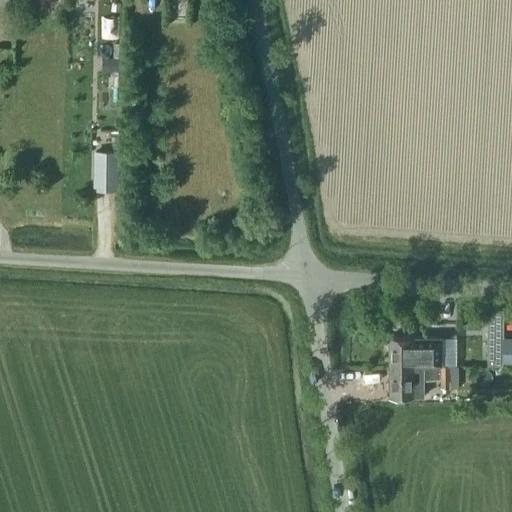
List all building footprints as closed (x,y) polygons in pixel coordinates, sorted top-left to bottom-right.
[(119,57),(110,57),(110,71),(119,71),(119,57)] [(117,152),(107,151),(107,161),(117,162),(117,152)] [(488,309),(488,334),(503,334),(503,309),(488,309)] [(423,365),(440,364),(440,350),(439,338),(442,338),(442,336),(388,336),(388,366),(412,366),(412,365),(423,365)] [(511,337),(503,337),(503,361),(511,360),(511,337)] [(423,395),(423,379),(440,379),(441,387),(449,387),(449,384),(458,384),(457,365),(456,366),(440,366),(440,364),(423,365),(412,365),(412,366),(388,366),(389,396),(413,396),(423,395)]
